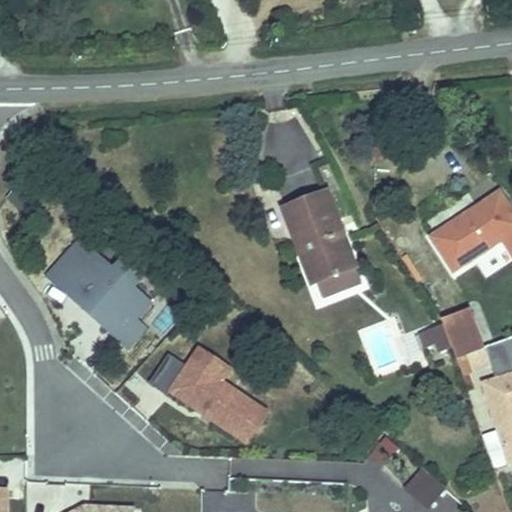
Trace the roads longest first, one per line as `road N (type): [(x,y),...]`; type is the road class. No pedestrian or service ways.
road 1 (tertiary): [(0,88),(305,71),(511,43)]
road 2 (residential): [(0,275),(24,305),(85,440),(156,468),(225,471)]
